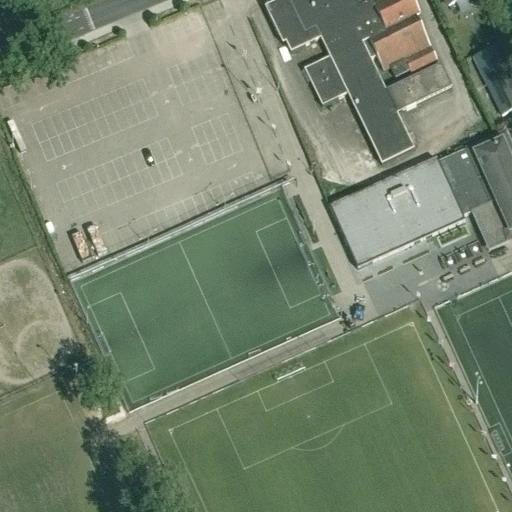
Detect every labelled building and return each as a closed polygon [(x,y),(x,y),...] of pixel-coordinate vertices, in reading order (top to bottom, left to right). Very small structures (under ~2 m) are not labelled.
[(284,0),(264,10),(282,45),(285,43),(290,54),(323,38),(334,59),(304,73),(321,109),(347,97),(381,167),(413,151),(396,116),(451,90),(440,67),(385,94),(370,62),(376,59),(384,74),(390,71),(395,80),(406,75),(401,65),(374,8),(371,3),(377,0),(284,0)] [(411,0),(390,0),(374,8),(401,65),(406,75),(409,73),(411,77),(437,64),(416,19),(420,17),(411,0)] [(511,112),(511,83),(497,53),(475,64),(502,118),(511,112)] [(420,236),(435,230),(433,222),(453,213),(456,221),(484,208),(501,245),(511,239),(511,162),(500,135),(431,167),(433,170),(328,218),(347,261),(399,237),(392,222),(397,219),(391,206),(402,201),(415,230),(420,236)] [(61,248),(70,263),(78,258),(70,243),(61,248)]
